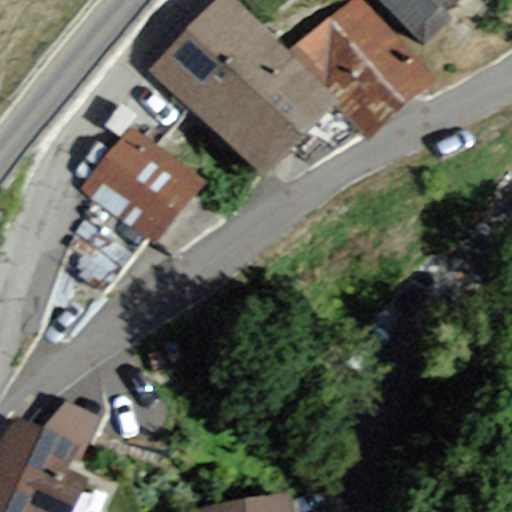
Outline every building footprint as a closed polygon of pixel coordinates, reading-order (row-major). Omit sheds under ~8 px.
[(357,0),(288,58),(363,146),(431,88),(357,0)] [(379,0),(411,37),(455,0),(379,0)] [(336,121),(224,7),(150,79),(262,193),(336,121)] [(201,198),(132,138),(85,192),(155,252),(201,198)] [(71,457),(18,431),(0,453),(0,511),(77,511),(86,492),(59,477),(71,457)]
